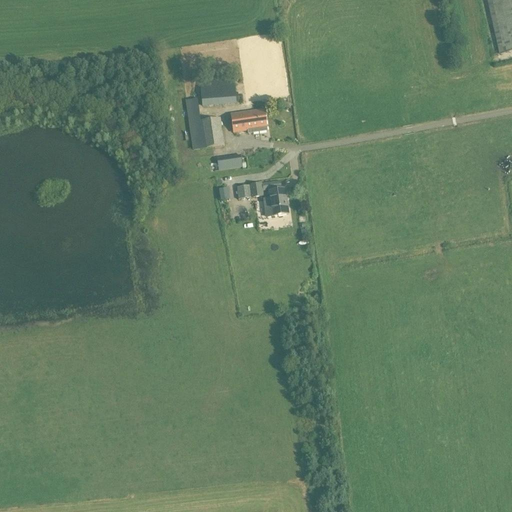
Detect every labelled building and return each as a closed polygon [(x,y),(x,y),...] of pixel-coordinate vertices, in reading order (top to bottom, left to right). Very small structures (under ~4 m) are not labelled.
[(511,0),(488,0),(501,55),(511,52),(511,0)] [(202,108),(236,106),(234,79),(200,82),(202,108)] [(200,122),(197,100),(186,102),(193,151),(224,147),(220,119),(200,122)] [(267,132),(264,111),(231,116),(234,134),(248,131),(249,134),(267,132)] [(242,165),(240,156),(217,160),(219,172),(242,169),(242,170),(246,170),(245,165),(242,165)] [(506,176),(511,170),(511,161),(508,158),(498,168),(506,176)] [(262,184),(236,187),(238,201),(264,197),(263,191),(280,189),(279,182),(262,184)] [(269,199),(263,200),(266,219),(289,216),(285,190),(268,192),(269,199)]
